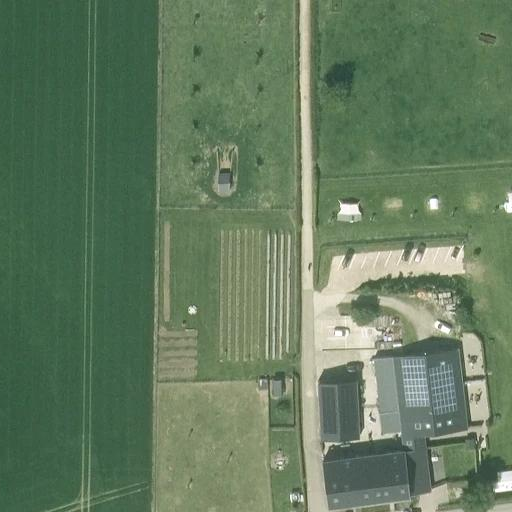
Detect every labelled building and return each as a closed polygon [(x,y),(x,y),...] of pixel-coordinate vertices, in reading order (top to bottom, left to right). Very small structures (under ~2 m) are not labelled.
[(445,411),(400,417),(402,436),(421,434),(467,428),(458,347),(437,350),(445,411)] [(445,411),(437,350),(393,355),(400,417),(445,411)] [(321,439),(359,437),(356,379),(318,381),(321,439)] [(359,500),(428,490),(423,448),(421,434),(402,436),(404,450),(353,456),(359,500)] [(465,439),(465,449),(474,448),(473,438),(465,439)] [(328,504),(359,500),(353,456),(323,460),(328,504)]
